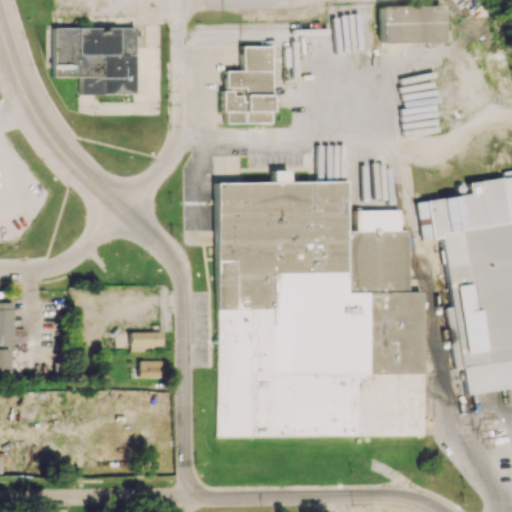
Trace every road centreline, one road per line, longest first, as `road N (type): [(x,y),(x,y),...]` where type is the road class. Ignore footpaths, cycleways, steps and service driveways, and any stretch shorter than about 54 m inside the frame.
road 1 (tertiary): [(120,209),(182,283),(185,496)]
road 2 (tertiary): [(423,502),(392,495),(185,496)]
road 3 (residential): [(178,0),(179,133),(168,160),(120,209)]
road 4 (tertiary): [(120,209),(34,113),(0,22)]
road 5 (residential): [(185,496),(0,497)]
road 6 (residential): [(120,209),(69,260),(0,270)]
